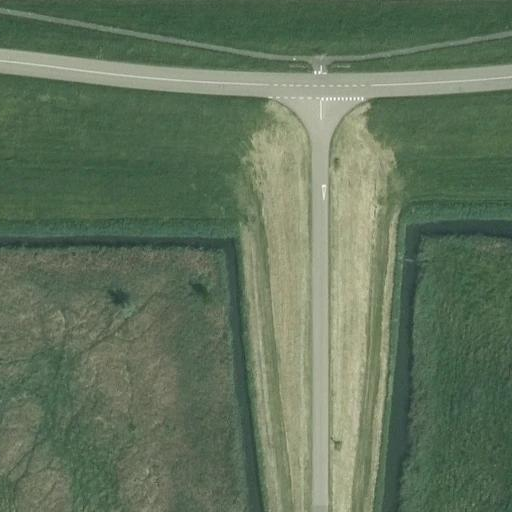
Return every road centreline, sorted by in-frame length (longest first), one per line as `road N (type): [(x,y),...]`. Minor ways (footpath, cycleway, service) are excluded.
road 1 (unclassified): [(318,511),(318,86)]
road 2 (tertiary): [(0,61),(318,86)]
road 3 (track): [(385,204),(357,511)]
road 4 (track): [(285,511),(253,222)]
road 5 (tertiary): [(318,86),(511,76)]
